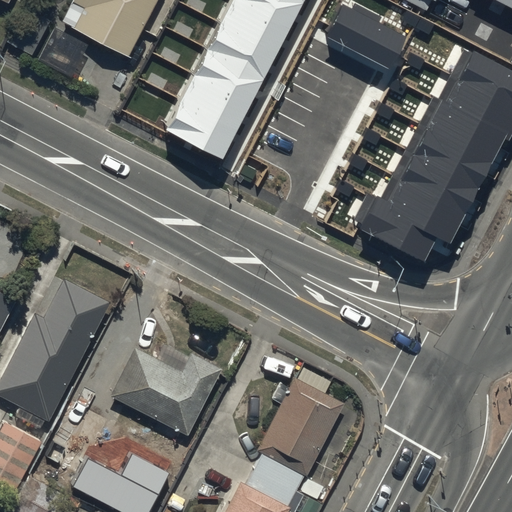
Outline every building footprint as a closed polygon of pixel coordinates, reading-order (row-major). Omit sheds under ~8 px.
[(74,0),(62,25),(128,58),(142,30),(157,0),(74,0)] [(303,0),(229,0),(218,22),(205,47),(192,73),(179,98),(163,129),(222,159),(303,0)] [(434,0),(436,1),(436,0),(407,0),(425,10),(430,0),(434,0)] [(511,0),(496,0),(511,8),(511,0)] [(404,35),(343,4),(328,32),(389,64),(404,35)] [(87,41),(55,24),(38,56),(69,73),(71,70),(75,72),(80,62),(77,60),(87,41)] [(452,248),(511,136),(511,68),(473,47),(470,52),(465,49),(381,201),(370,194),(357,219),(365,224),(363,228),(425,262),(437,240),(452,248)] [(326,95),(289,75),(256,134),(294,154),(326,95)] [(352,107),(334,97),(324,117),(341,126),(352,107)] [(103,292),(61,271),(42,308),(31,303),(0,365),(0,386),(45,409),(103,292)] [(0,336),(17,304),(0,294),(0,336)] [(107,390),(185,430),(219,363),(187,347),(178,364),(133,341),(107,390)] [(278,511),(284,500),(283,499),(299,469),(301,470),(341,394),(290,368),(251,444),(258,447),(242,478),(237,475),(218,511),(278,511)] [(40,450),(80,471),(109,416),(69,395),(40,450)] [(0,481),(12,487),(39,434),(1,414),(0,416),(0,481)] [(320,481),(305,473),(299,484),(314,492),(320,481)] [(6,511),(53,511),(59,502),(22,482),(6,511)]
